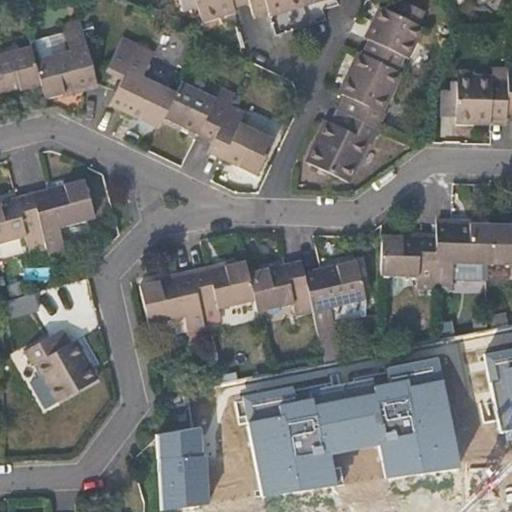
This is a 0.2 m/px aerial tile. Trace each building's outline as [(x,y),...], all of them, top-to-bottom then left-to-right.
[(250,0),(194,0),(202,23),(237,12),(236,7),(251,3),(250,0)] [(250,0),(251,3),(255,16),(270,11),(287,6),(289,10),(304,6),(302,0),(250,0)] [(373,39),(365,55),(398,70),(406,54),(412,57),(428,27),(417,21),(421,11),(421,7),(406,0),(402,0),(401,0),(396,10),(383,3),(367,37),(373,39)] [(287,6),(270,11),(272,16),(289,10),(287,6)] [(64,25),(66,33),(83,28),(82,21),(64,25)] [(35,59),(42,84),(46,101),(82,91),(98,86),(83,28),(66,33),(70,51),(35,59)] [(123,79),(115,94),(111,104),(160,129),(165,118),(177,92),(145,77),(153,61),(137,52),(142,43),(126,37),(109,72),(123,79)] [(158,51),(142,43),(137,52),(153,61),(158,51)] [(0,95),(42,84),(35,59),(31,44),(0,53),(0,95)] [(338,110),(382,130),(389,116),(384,113),(404,73),(398,70),(365,55),(359,52),(341,91),(346,94),(338,110)] [(506,112),(508,70),(488,70),(487,73),(461,73),(461,80),(460,115),(460,124),(471,124),(471,120),(486,120),(490,120),(506,120),(506,112)] [(216,96),(183,80),(177,92),(165,118),(214,141),(231,105),(236,95),(221,87),(216,96)] [(460,115),(461,80),(455,80),(455,90),(445,90),(445,115),(460,115)] [(214,141),(208,153),(256,176),(274,140),(242,123),(247,113),(231,105),(214,141)] [(375,144),(382,130),(338,110),(332,123),(328,121),(307,160),(316,164),(333,172),(349,180),(370,142),(375,144)] [(333,172),(316,164),(311,173),(329,181),(333,172)] [(88,182),(35,195),(49,244),(50,249),(68,243),(64,226),(97,218),(88,182)] [(35,195),(0,203),(0,244),(28,237),(31,248),(49,244),(35,195)] [(455,262),(492,264),(494,224),(438,222),(438,238),(436,281),(453,282),(455,262)] [(511,224),(494,224),(492,264),(511,264),(511,224)] [(418,290),(435,290),(436,281),(438,238),(382,236),(381,275),(418,277),(418,290)] [(50,249),(53,259),(71,254),(68,243),(50,249)] [(246,261),(195,273),(208,324),(223,321),(221,310),(256,302),(249,273),(246,261)] [(256,302),(259,313),(295,304),(298,317),(316,312),(306,272),(303,261),(249,273),(256,302)] [(316,312),(320,330),(335,326),(334,323),(365,315),(363,301),(353,262),(306,272),(316,312)] [(208,324),(195,273),(141,286),(153,338),(162,341),(192,335),(193,337),(210,333),(208,324)] [(453,291),(453,282),(436,281),(435,290),(453,291)] [(38,314),(36,295),(6,299),(8,317),(38,314)] [(64,326),(25,347),(34,363),(39,361),(60,401),(98,381),(77,340),(73,343),(64,326)] [(320,330),(328,362),(343,359),(335,326),(320,330)] [(195,344),(212,339),(210,333),(193,337),(195,344)] [(511,355),(485,361),(498,432),(511,429),(511,355)] [(439,356),(242,397),(258,495),(335,487),(329,455),(378,447),(385,477),(459,468),(439,356)] [(165,432),(167,468),(195,466),(192,430),(165,432)]
